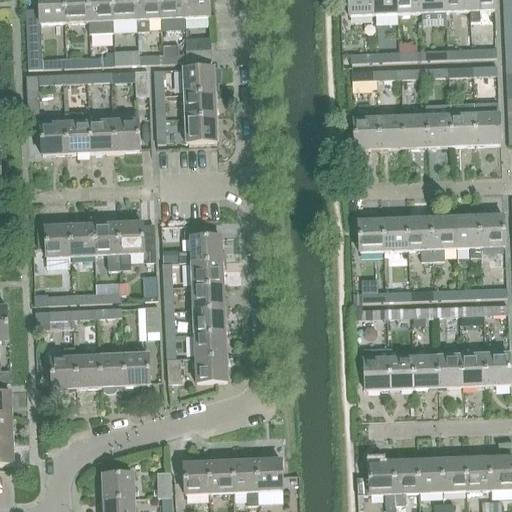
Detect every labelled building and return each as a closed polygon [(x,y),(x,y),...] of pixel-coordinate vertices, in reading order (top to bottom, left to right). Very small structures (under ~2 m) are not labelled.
[(43,71),(42,63),(41,27),(65,26),(64,0),(40,0),(40,11),(27,11),(28,71),(43,71)] [(88,0),(64,0),(65,26),(89,25),(88,0)] [(112,0),(88,0),(89,25),(114,24),(112,0)] [(112,0),(114,24),(137,23),(136,0),(112,0)] [(160,0),(136,0),(137,23),(138,35),(150,35),(150,23),(162,22),(160,0)] [(185,0),(160,0),(162,22),(186,21),(185,0)] [(208,0),(185,0),(186,21),(209,20),(208,0)] [(374,18),(373,0),(348,0),(350,19),(374,18)] [(397,0),(373,0),(374,18),(398,17),(397,0)] [(421,0),(397,0),(398,17),(422,16),(421,0)] [(445,0),(421,0),(422,16),(446,15),(445,0)] [(469,0),(445,0),(446,15),(470,14),(469,0)] [(495,13),(494,0),(469,0),(470,14),(471,25),(480,25),(479,14),(495,13)] [(503,2),(504,26),(511,26),(511,4),(511,2),(503,2)] [(187,57),(188,66),(212,65),(211,52),(186,54),(186,57),(187,57)] [(497,52),(472,53),(473,62),(497,61),(497,52)] [(472,53),(448,54),(448,63),(473,62),(472,53)] [(448,54),(424,55),(424,64),(448,63),(448,54)] [(424,55),(400,56),(400,65),(424,64),(424,55)] [(400,56),(375,57),(376,66),(400,65),(400,56)] [(163,58),(163,67),(188,66),(187,57),(186,57),(163,58)] [(376,66),(375,57),(351,58),(352,67),(376,66)] [(163,67),(163,58),(139,59),(139,68),(163,67)] [(115,69),(139,68),(139,59),(115,60),(115,69)] [(91,61),(91,70),(115,69),(115,60),(91,61)] [(67,71),(91,70),(91,61),(67,62),(67,71)] [(67,71),(67,62),(42,63),(43,71),(43,72),(67,71)] [(497,70),(473,71),(473,79),(498,78),(497,70)] [(221,85),(221,71),(215,72),(215,71),(184,72),(185,97),(216,95),(215,86),(221,85)] [(449,71),(425,72),(425,81),(449,80),(449,71)] [(473,71),(449,71),(449,80),(473,79),(473,71)] [(425,72),(401,73),(401,82),(425,81),(425,72)] [(401,73),(377,74),(377,83),(401,82),(401,73)] [(135,75),(136,100),(149,99),(148,74),(135,75)] [(154,74),(155,98),(164,97),(163,74),(154,74)] [(377,83),(377,74),(352,75),(352,84),(377,83)] [(87,76),(87,86),(111,85),(111,75),(87,76)] [(63,77),(64,87),(87,86),(87,76),(63,77)] [(64,87),(63,77),(38,79),(39,88),(64,87)] [(185,97),(186,120),(217,119),(216,95),(185,97)] [(155,98),(156,121),(165,121),(164,97),(155,98)] [(499,107),(474,108),(476,149),(501,148),(499,107)] [(474,108),(450,109),(452,150),(476,149),(474,108)] [(426,110),(427,120),(428,151),(452,150),(450,109),(426,110)] [(63,117),(64,126),(65,126),(66,158),(91,157),(89,125),(89,116),(63,117)] [(217,119),(186,120),(187,145),(218,143),(217,119)] [(427,120),(403,121),(404,152),(428,151),(427,120)] [(166,147),(165,121),(156,121),(157,147),(166,147)] [(403,121),(379,122),(380,153),(404,152),(403,121)] [(380,153),(379,122),(354,123),(355,154),(380,153)] [(139,123),(114,124),(116,156),(140,155),(139,123)] [(114,124),(89,125),(91,157),(116,156),(114,124)] [(65,126),(64,126),(40,127),(42,159),(66,158),(65,126)] [(504,218),(479,220),(481,251),(505,250),(504,218)] [(481,261),(481,251),(479,220),(455,221),(457,252),(470,251),(470,262),(481,261)] [(444,264),(444,252),(457,252),(455,221),(431,222),(433,253),(433,265),(444,264)] [(433,265),(433,253),(431,222),(407,223),(409,254),(421,253),(421,265),(433,265)] [(385,255),(409,254),(407,223),(383,224),(385,255)] [(360,256),(385,255),(383,224),(359,225),(360,256)] [(143,226),(118,227),(120,274),(131,274),(130,259),(144,258),(145,267),(156,266),(155,236),(143,237),(143,226)] [(94,228),(95,260),(108,260),(109,275),(120,274),(118,227),(94,228)] [(70,261),(95,260),(94,228),(69,229),(70,261)] [(210,228),(185,230),(186,241),(210,240),(210,228)] [(37,234),(38,252),(45,252),(46,262),(70,261),(69,229),(44,231),(45,234),(37,234)] [(158,246),(180,245),(180,229),(158,229),(158,246)] [(180,267),(192,266),(192,265),(223,263),(222,240),(191,241),(192,255),(180,256),(180,267)] [(192,265),(192,266),(193,289),(224,287),(223,263),(192,265)] [(163,290),(164,290),(173,290),(172,266),(162,267),(163,290)] [(139,300),(152,300),(153,280),(139,280),(139,300)] [(193,289),(194,313),(225,312),(224,287),(193,289)] [(164,315),(174,314),(173,290),(164,290),(163,290),(164,315)] [(483,292),(459,293),(459,302),(483,301),(483,292)] [(507,292),(483,292),(483,301),(507,300),(507,292)] [(459,293),(435,294),(435,303),(459,302),(459,293)] [(435,294),(411,295),(411,304),(435,303),(435,294)] [(411,295),(387,296),(387,305),(411,304),(411,295)] [(98,297),(98,307),(121,306),(120,296),(98,297)] [(387,305),(387,296),(362,297),(362,306),(387,305)] [(73,298),(74,308),(98,307),(98,297),(73,298)] [(73,298),(49,300),(48,300),(49,309),(74,308),(73,298)] [(7,308),(0,308),(0,342),(9,342),(7,308)] [(508,308),(484,309),(484,318),(508,317),(508,308)] [(484,309),(460,310),(460,319),(484,318),(484,309)] [(145,311),(147,336),(159,335),(158,310),(145,311)] [(460,310),(436,311),(436,320),(460,319),(460,310)] [(436,311),(412,312),(412,321),(436,320),(436,311)] [(98,313),(99,321),(121,320),(121,312),(98,313)] [(194,313),(195,337),(227,336),(225,312),(194,313)] [(412,312),(387,313),(388,322),(412,321),(412,312)] [(99,321),(98,313),(74,314),(74,322),(99,321)] [(388,322),(387,313),(363,314),(363,323),(388,322)] [(74,322),(74,314),(50,315),(51,323),(74,322)] [(174,314),(164,315),(165,338),(175,338),(174,314)] [(51,323),(50,315),(35,316),(36,324),(51,323)] [(195,337),(197,361),(228,360),(227,336),(195,337)] [(175,338),(165,338),(166,363),(177,362),(175,338)] [(76,361),(75,351),(63,352),(64,361),(52,362),(54,393),(77,391),(76,361)] [(511,388),(510,357),(496,357),(496,351),(485,351),(485,358),(487,389),(511,388)] [(391,393),(389,352),(364,353),(366,394),(391,393)] [(413,361),(398,362),(398,352),(389,352),(391,393),(415,392),(413,361)] [(463,390),(461,359),(461,353),(437,354),(437,360),(439,391),(463,390)] [(149,358),(124,359),(125,389),(150,388),(149,358)] [(485,358),(461,359),(463,390),(487,389),(485,358)] [(124,359),(100,360),(102,390),(104,390),(104,394),(106,396),(114,396),(116,393),(116,390),(125,389),(124,359)] [(77,391),(102,390),(100,360),(76,361),(77,391)] [(228,360),(197,361),(198,386),(229,384),(228,360)] [(437,360),(413,361),(415,392),(439,391),(437,360)] [(177,362),(166,363),(168,388),(181,387),(180,362),(177,362)] [(0,393),(0,418),(12,418),(11,394),(0,393)] [(0,442),(13,442),(12,418),(0,418),(0,442)] [(13,442),(0,442),(0,468),(14,467),(13,442)] [(511,460),(489,462),(491,495),(511,494),(511,460)] [(210,497),(209,467),(198,467),(198,464),(195,462),(184,462),(186,498),(210,497)] [(249,462),(238,462),(238,466),(233,466),(234,496),(246,495),(247,509),(258,508),(258,495),(257,465),(249,465),(249,462)] [(369,466),(368,466),(369,481),(357,481),(358,499),(385,498),(385,511),(394,511),(392,465),(381,466),(379,462),(370,463),(369,466)] [(489,462),(465,463),(466,496),(491,495),(489,462)] [(441,463),(417,464),(418,498),(442,497),(441,463)] [(465,463),(441,463),(442,497),(466,496),(465,463)] [(281,464),(257,465),(258,495),(283,494),(281,464)] [(417,464),(392,465),(394,511),(405,511),(405,509),(406,509),(406,498),(418,498),(417,464)] [(233,466),(209,467),(210,497),(234,496),(233,466)] [(158,500),(171,499),(170,476),(157,477),(158,500)] [(103,478),(104,502),(135,501),(134,477),(103,478)] [(171,511),(171,499),(158,500),(159,501),(162,501),(162,511),(171,511)] [(104,502),(104,511),(135,511),(135,501),(104,502)]
